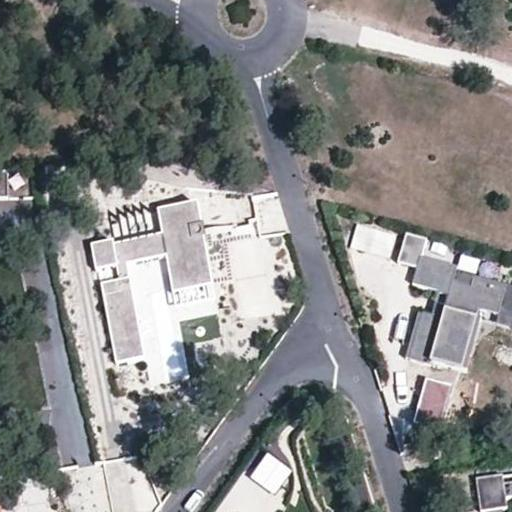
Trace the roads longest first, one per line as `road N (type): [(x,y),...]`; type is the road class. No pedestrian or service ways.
road 1 (residential): [(248,57),(340,335)]
road 2 (residential): [(176,511),(295,359),(340,335)]
road 3 (track): [(282,23),(511,81)]
road 4 (residential): [(340,335),(400,511)]
